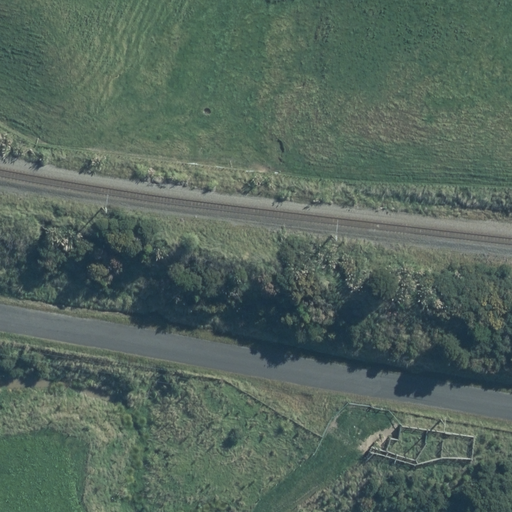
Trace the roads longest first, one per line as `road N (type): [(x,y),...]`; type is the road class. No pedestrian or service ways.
road 1 (unclassified): [(0,315),(511,406)]
road 2 (track): [(368,381),(331,460),(266,511)]
